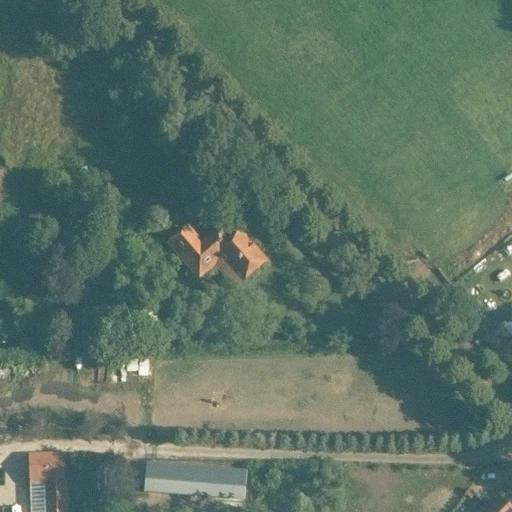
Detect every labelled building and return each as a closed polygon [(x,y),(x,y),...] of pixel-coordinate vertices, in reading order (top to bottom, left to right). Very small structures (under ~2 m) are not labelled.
[(99,204),(69,206),(70,226),(101,223),(99,204)] [(244,284),(252,277),(267,264),(241,235),(230,244),(220,232),(202,248),(187,230),(172,243),(201,276),(221,258),(244,284)] [(491,336),(484,343),(499,359),(497,361),(511,377),(511,331),(509,328),(500,328),(491,336)] [(65,511),(64,473),(63,458),(31,459),(32,484),(49,484),(50,511),(65,511)] [(151,465),(149,482),(224,489),(226,471),(151,465)] [(510,511),(500,502),(490,511),(486,507),(481,511),(510,511)]
